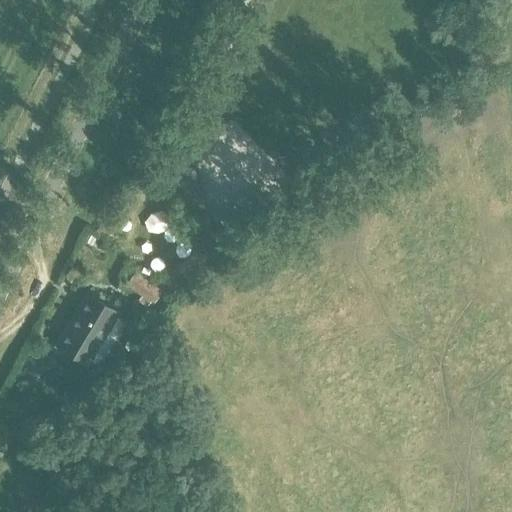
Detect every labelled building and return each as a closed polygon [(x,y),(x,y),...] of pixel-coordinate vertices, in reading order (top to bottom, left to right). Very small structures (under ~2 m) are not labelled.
[(97,235),(105,240),(132,201),(125,195),(97,235)] [(169,239),(182,236),(180,222),(167,225),(169,239)] [(165,283),(174,293),(181,287),(181,288),(223,256),(212,242),(170,274),(173,277),(165,283)] [(136,273),(127,284),(142,295),(139,300),(147,307),(151,302),(153,304),(162,292),(136,273)] [(77,311),(56,346),(87,364),(118,313),(93,297),(83,314),(77,311)] [(8,394),(4,401),(6,409),(13,412),(21,410),(25,403),(22,395),(15,391),(8,394)]
